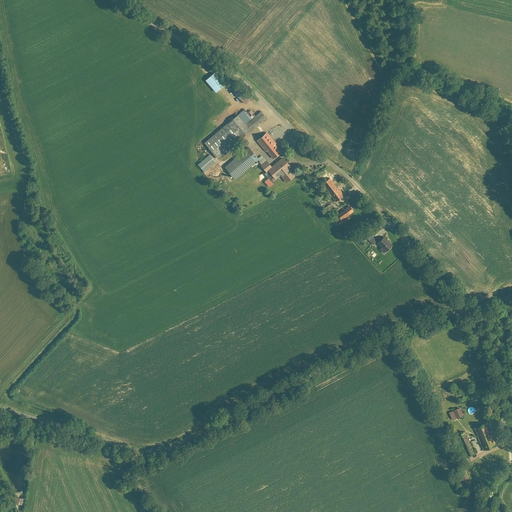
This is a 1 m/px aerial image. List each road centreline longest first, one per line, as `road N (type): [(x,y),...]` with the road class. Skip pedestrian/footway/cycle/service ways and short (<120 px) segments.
road 1 (unclassified): [(0,408),(149,453),(466,305)]
road 2 (unclassified): [(116,0),(236,74),(466,305)]
road 3 (unclassified): [(466,305),(505,422),(505,463),(483,511)]
road 4 (track): [(401,0),(401,65),(506,112),(511,132)]
